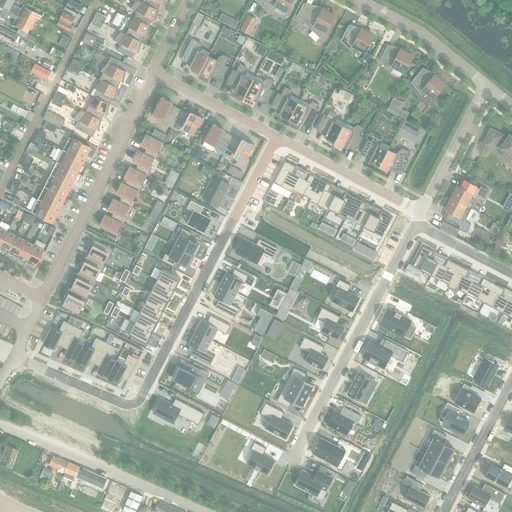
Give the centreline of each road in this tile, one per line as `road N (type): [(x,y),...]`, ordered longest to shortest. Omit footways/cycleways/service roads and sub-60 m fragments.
road 1 (residential): [(13,356),(131,402),(228,230)]
road 2 (residential): [(415,223),(293,457)]
road 3 (residential): [(155,74),(40,293)]
road 4 (residential): [(202,511),(0,425)]
road 5 (residential): [(97,0),(0,190)]
road 6 (residential): [(486,87),(418,31),(358,0)]
road 7 (residential): [(415,207),(277,137)]
road 8 (residential): [(443,511),(511,380)]
road 9 (residential): [(486,87),(428,199),(415,207)]
road 10 (residential): [(277,137),(155,74)]
